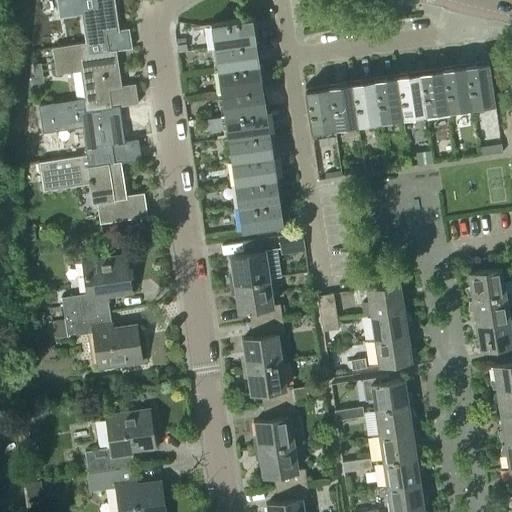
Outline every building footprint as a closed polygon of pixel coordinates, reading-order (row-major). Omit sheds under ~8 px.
[(81,13),(85,41),(86,41),(88,53),(115,49),(115,50),(132,47),(129,27),(119,29),(114,0),(55,0),(58,16),(81,13)] [(226,21),(200,25),(200,26),(211,24),(214,46),(255,40),(252,18),(254,18),(254,16),(229,20),(228,20),(225,20),(226,21)] [(255,40),(214,46),(218,69),(259,63),(255,40)] [(84,68),(88,96),(89,96),(91,109),(118,105),(138,102),(135,83),(121,85),(115,50),(115,49),(88,53),(86,41),(85,41),(51,46),(55,72),(84,68)] [(487,60),(464,64),(471,105),(493,101),(493,105),(495,105),(492,86),(491,80),(487,58),(486,58),(487,60)] [(259,63),(218,69),(221,92),(262,86),(259,63)] [(464,64),(442,67),(448,108),(471,105),(464,64)] [(442,67),(419,71),(425,112),(448,108),(442,67)] [(419,71),(396,74),(402,115),(425,112),(419,71)] [(396,74),(373,78),(380,119),(402,115),(396,74)] [(373,78),(351,81),(357,122),(380,119),(373,78)] [(351,81),(328,85),(334,126),(357,122),(351,81)] [(305,86),(304,86),(308,111),(308,112),(308,114),(309,114),(312,133),(313,133),(312,129),(334,126),(328,85),(306,88),(305,86)] [(262,86),(221,92),(224,115),(265,108),(262,86)] [(86,124),(90,152),(91,152),(93,165),(120,161),(140,158),(137,138),(123,140),(118,105),(91,109),(89,96),(88,96),(54,101),(58,128),(86,124)] [(265,108),(224,115),(228,137),(269,131),(265,108)] [(269,131),(228,137),(231,160),(272,154),(269,131)] [(91,152),(90,152),(38,160),(42,188),(89,182),(92,202),(96,202),(99,222),(147,215),(143,192),(125,194),(120,161),(93,165),(91,152)] [(272,154),(231,160),(235,183),(276,177),(272,154)] [(276,177),(235,183),(238,205),(279,199),(276,177)] [(241,228),(237,228),(238,229),(256,227),(285,222),(285,221),(282,222),(279,199),(238,205),(241,228)] [(278,235),(280,251),(304,247),(301,231),(278,235)] [(229,275),(230,283),(268,277),(264,250),(230,255),(233,273),(229,275)] [(61,296),(64,317),(109,310),(107,295),(131,291),(125,253),(82,260),(87,292),(61,296)] [(472,295),(472,298),(506,292),(502,266),(468,271),(470,287),(466,289),(468,295),(472,295)] [(248,308),(250,322),(282,317),(279,303),(272,304),(268,277),(230,283),(231,291),(236,292),(238,310),(248,308)] [(363,315),(370,314),(370,313),(404,308),(404,306),(407,305),(407,298),(402,297),(400,282),(366,287),(368,301),(361,302),(363,315)] [(317,295),(321,321),(337,318),(333,292),(317,295)] [(474,308),(476,323),(510,318),(506,292),(472,298),(472,300),(469,300),(468,307),(474,308)] [(370,314),(374,339),(408,334),(405,318),(410,316),(407,310),(404,310),(404,308),(370,313),(370,314)] [(109,310),(64,317),(67,335),(92,331),(98,367),(141,360),(136,323),(112,326),(109,310)] [(241,357),(242,365),(280,360),(276,333),(284,332),(282,317),(250,322),(252,336),(242,337),(245,355),(241,357)] [(337,318),(321,321),(322,330),(338,328),(337,318)] [(511,333),(510,318),(476,323),(478,338),(473,340),(476,347),(479,346),(480,350),(511,344),(511,333)] [(408,334),(374,339),(378,365),(412,360),(411,357),(415,356),(415,349),(410,349),(408,334)] [(351,359),(352,369),(366,367),(365,357),(351,359)] [(280,360),(242,365),(243,374),(248,374),(250,392),(260,391),(262,405),(294,400),(292,385),(284,386),(280,360)] [(496,388),(496,390),(511,387),(511,360),(492,364),(495,380),(490,382),(493,388),(496,388)] [(373,399),(374,409),(408,403),(408,401),(411,401),(412,394),(407,393),(404,377),(389,379),(389,374),(354,380),(362,379),(365,400),(373,399)] [(498,401),(500,416),(511,414),(511,387),(496,390),(497,393),(493,393),(493,400),(498,401)] [(257,438),(253,440),(254,448),(293,442),(289,415),(296,414),(294,400),(262,405),(264,418),(255,420),(257,438)] [(374,409),(378,434),(412,429),(410,414),(414,412),(412,405),(409,406),(408,403),(374,409)] [(362,406),(348,408),(349,417),(363,415),(362,406)] [(84,450),(87,471),(133,465),(130,449),(154,445),(149,407),(105,414),(110,446),(84,450)] [(349,417),(348,408),(334,410),(336,419),(349,417)] [(504,439),(504,442),(511,440),(511,414),(500,416),(503,431),(498,433),(501,440),(504,439)] [(378,434),(382,460),(416,455),(416,453),(419,452),(419,445),(414,444),(412,429),(378,434)] [(506,452),(508,467),(511,466),(511,440),(504,442),(505,444),(501,444),(501,451),(506,452)] [(272,473),(274,487),(306,482),(304,468),(297,469),(293,442),(254,448),(256,456),(260,457),(263,475),(272,473)] [(382,460),(386,486),(420,481),(418,465),(422,463),(419,457),(416,457),(416,455),(382,460)] [(370,457),(356,459),(357,469),(371,467),(370,457)] [(357,469),(356,459),(342,461),(343,471),(357,469)] [(133,465),(87,471),(90,489),(116,485),(120,511),(164,511),(160,483),(136,486),(133,465)] [(386,486),(390,511),(424,506),(423,504),(427,504),(427,497),(422,496),(420,481),(386,486)] [(303,511),(301,498),(308,497),(306,482),(274,487),(276,501),(267,502),(268,511),(303,511)]
